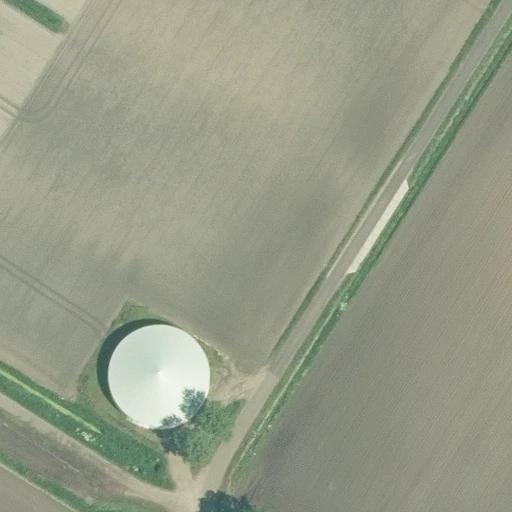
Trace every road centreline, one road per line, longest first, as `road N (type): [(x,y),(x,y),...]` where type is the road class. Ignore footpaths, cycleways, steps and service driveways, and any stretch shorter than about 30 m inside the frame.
road 1 (unclassified): [(199,508),(220,458),(510,0)]
road 2 (unclassified): [(0,402),(142,492),(199,508)]
